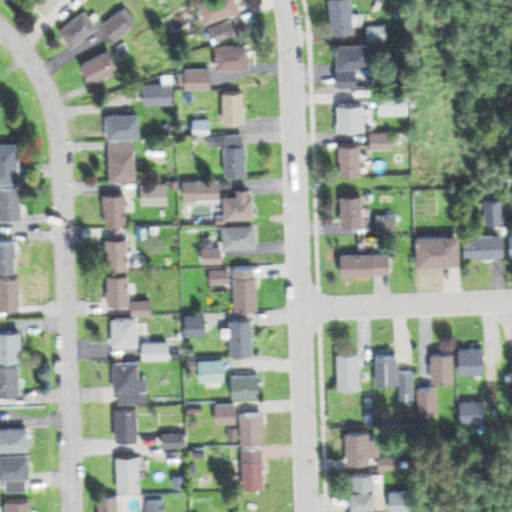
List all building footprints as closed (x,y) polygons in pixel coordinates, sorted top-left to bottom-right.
[(62,0),(35,0),(48,14),(62,0)] [(212,24),(243,8),(239,0),(215,0),(203,6),(212,24)] [(335,0),(335,30),(356,30),(355,0),(335,0)] [(118,40),(140,24),(130,11),(108,27),(118,40)] [(77,47),(100,27),(87,13),(64,33),(77,47)] [(215,27),(217,40),(238,37),(236,23),(215,27)] [(372,39),(390,37),(389,26),(370,29),(372,39)] [(342,86),(360,86),(360,69),(373,69),(372,46),(342,46),(342,86)] [(221,68),(252,68),(252,47),(221,47),(221,68)] [(85,66),(94,83),(121,70),(113,53),(85,66)] [(214,71),(190,71),(190,90),(214,90),(214,71)] [(149,105),(176,105),(176,85),(149,85),(149,105)] [(412,92),(383,92),(383,112),(412,112),(412,92)] [(227,95),(227,123),(247,123),(247,95),(227,95)] [(343,106),(343,131),(365,131),(365,106),(343,106)] [(141,117),(112,117),(112,139),(141,139),(141,117)] [(212,120),(197,122),(198,133),(213,132),(212,120)] [(395,134),(375,134),(375,149),(395,149),(395,134)] [(248,138),(213,138),(213,146),(229,146),(229,176),(248,176),(248,138)] [(115,143),(115,181),(137,181),(137,143),(115,143)] [(0,184),(20,184),(20,147),(0,146),(0,184)] [(345,146),(345,175),(365,175),(365,146),(345,146)] [(220,184),(187,184),(187,200),(220,200),(220,184)] [(170,204),(170,185),(146,185),(146,204),(170,204)] [(24,220),(24,191),(3,191),(3,220),(24,220)] [(129,226),(129,197),(109,197),(109,226),(129,226)] [(348,223),(366,223),(366,197),(348,197),(348,223)] [(256,220),(256,198),(230,198),(230,220),(256,220)] [(494,217),(507,217),(507,201),(494,201),(494,217)] [(398,220),(383,218),(382,228),(398,230),(398,220)] [(228,230),(228,250),(259,250),(259,230),(228,230)] [(463,237),(423,237),(423,265),(463,265),(463,237)] [(508,256),(508,237),(469,237),(469,256),(508,256)] [(111,242),(111,271),(131,271),(131,242),(111,242)] [(19,273),(19,245),(0,245),(0,273),(19,273)] [(225,258),(214,246),(203,256),(214,268),(225,258)] [(395,255),(347,255),(347,275),(395,274),(395,255)] [(240,312),(260,312),(260,272),(239,272),(240,312)] [(112,307),(131,307),(131,278),(112,278),(112,307)] [(3,281),(3,310),(22,310),(22,281),(3,281)] [(154,304),(135,304),(135,316),(154,316),(154,304)] [(190,318),(190,336),(208,336),(208,318),(190,318)] [(115,321),(115,348),(138,348),(138,321),(115,321)] [(255,321),(233,321),(233,356),(255,356),(255,321)] [(0,361),(24,362),(24,333),(0,333),(0,361)] [(171,361),(171,345),(145,345),(145,361),(171,361)] [(488,349),(464,349),(464,372),(488,372),(488,349)] [(343,352),(343,387),(365,387),(365,352),(343,352)] [(437,381),(457,381),(457,355),(437,355),(437,381)] [(403,382),(403,356),(383,356),(383,382),(403,382)] [(225,362),(203,362),(203,381),(225,381),(225,362)] [(119,365),(120,405),(142,404),(141,391),(143,390),(142,365),(119,365)] [(24,371),(1,371),(1,397),(24,397),(24,371)] [(420,372),(409,372),(409,400),(420,400),(420,372)] [(236,377),(236,398),(261,398),(261,377),(236,377)] [(442,388),(425,388),(425,414),(442,413),(442,388)] [(239,405),(220,405),(220,423),(239,423),(239,405)] [(120,413),(121,443),(140,443),(140,413),(120,413)] [(246,416),(246,443),(265,444),(266,416),(246,416)] [(33,432),(0,432),(0,452),(32,453),(33,432)] [(373,432),(352,432),(352,463),(373,463),(373,452),(381,452),(381,439),(373,439),(373,432)] [(167,436),(167,448),(189,448),(189,436),(167,436)] [(266,449),(247,449),(247,488),(266,488),(266,449)] [(403,459),(385,457),(384,468),(402,470),(403,459)] [(32,459),(3,459),(3,481),(12,481),(12,492),(32,492),(32,459)] [(121,492),(142,492),(142,459),(121,459),(121,492)] [(377,507),(377,475),(355,475),(355,507),(377,507)] [(105,511),(122,511),(122,500),(105,500),(105,511)] [(169,511),(170,501),(152,501),(152,511),(169,511)]
